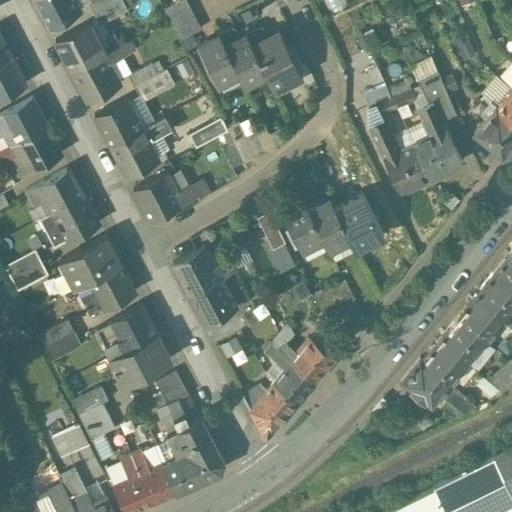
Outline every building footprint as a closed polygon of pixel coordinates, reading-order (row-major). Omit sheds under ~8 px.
[(34,0),(48,26),(81,9),(76,0),(34,0)] [(121,0),(110,0),(92,10),(99,23),(126,9),(121,0)] [(186,0),(176,0),(164,6),(170,16),(190,6),(186,0)] [(321,0),(325,11),(347,5),(345,0),(321,0)] [(190,6),(170,16),(175,27),(195,17),(190,6)] [(195,17),(175,27),(180,37),(201,27),(195,17)] [(88,22),(56,39),(71,67),(103,51),(99,43),(88,22)] [(278,28),(266,34),(261,25),(246,33),(265,72),(273,87),(301,73),(278,28)] [(245,33),(239,36),(233,26),(219,33),(239,72),(244,83),(265,72),(246,33),(245,33)] [(111,31),(107,33),(109,36),(102,40),(99,43),(103,51),(118,43),(111,31)] [(219,33),(196,44),(216,83),(239,72),(219,33)] [(0,35),(0,60),(10,55),(0,35)] [(118,43),(103,51),(108,60),(113,61),(119,57),(121,62),(126,59),(118,43)] [(103,51),(71,67),(87,98),(119,81),(108,60),(103,51)] [(10,55),(0,60),(0,94),(24,81),(10,55)] [(164,55),(134,70),(147,97),(177,82),(164,55)] [(174,65),(178,76),(195,70),(191,58),(174,65)] [(436,68),(415,78),(426,101),(431,98),(440,118),(455,112),(436,68)] [(404,77),(386,86),(390,94),(408,86),(404,77)] [(383,82),(361,91),(366,104),(375,101),(388,95),(383,82)] [(390,94),(395,105),(413,97),(408,86),(390,94)] [(511,88),(509,86),(494,103),(511,118),(511,88)] [(388,95),(375,101),(380,112),(395,105),(390,94),(388,95)] [(32,95),(3,110),(4,112),(12,128),(18,139),(47,124),(32,95)] [(127,97),(95,113),(111,142),(142,126),(138,117),(127,97)] [(426,101),(415,107),(428,133),(411,141),(427,175),(460,159),(440,118),(431,98),(426,101)] [(493,103),(472,128),(500,151),(511,136),(511,118),(494,103),(493,103)] [(150,104),(143,108),(145,111),(140,114),(138,117),(142,126),(157,117),(150,104)] [(4,112),(0,114),(0,133),(12,128),(4,112)] [(398,147),(382,115),(367,122),(382,155),(398,147)] [(157,117),(142,126),(147,134),(150,135),(156,132),(158,135),(165,132),(157,117)] [(222,118),(190,135),(195,145),(227,128),(222,118)] [(275,143),(265,123),(254,128),(264,149),(275,143)] [(47,124),(18,139),(24,150),(32,166),(62,152),(47,124)] [(142,126),(111,142),(127,173),(158,156),(147,134),(142,126)] [(254,128),(243,134),(254,154),(264,149),(254,128)] [(243,134),(232,139),(243,160),(254,154),(243,134)] [(232,139),(222,144),(232,165),(243,160),(232,139)] [(382,155),(398,189),(427,175),(411,141),(398,147),(382,155)] [(24,150),(9,157),(18,174),(32,166),(24,150)] [(69,166),(40,180),(48,196),(54,208),(83,193),(69,166)] [(166,170),(135,187),(151,218),(183,202),(177,192),(166,170)] [(40,180),(25,188),(33,203),(48,196),(40,180)] [(192,182),(180,188),(181,190),(177,192),(183,202),(198,193),(192,182)] [(83,193),(54,208),(60,218),(68,234),(97,219),(83,193)] [(361,193),(335,207),(349,236),(354,245),(381,233),(361,193)] [(308,208),(302,196),(281,208),(301,246),(322,235),(308,208)] [(335,207),(329,196),(308,208),(322,235),(328,247),(349,236),(335,207)] [(284,240),(268,209),(256,215),(272,247),(284,240)] [(60,218),(45,225),(53,241),(68,234),(60,218)] [(104,232),(61,255),(75,284),(91,277),(120,262),(104,232)] [(205,245),(174,261),(190,291),(221,274),(217,267),(205,245)] [(9,260),(20,285),(52,272),(41,246),(9,260)] [(511,254),(509,252),(492,273),(511,290),(511,254)] [(231,256),(219,262),(221,265),(217,267),(221,274),(236,266),(231,256)] [(120,262),(91,277),(96,286),(104,302),(133,288),(120,262)] [(511,290),(492,273),(474,295),(501,318),(511,304),(511,290)] [(221,274),(190,291),(206,321),(237,305),(221,274)] [(343,277),(333,282),(343,303),(354,297),(343,277)] [(343,303),(333,282),(322,287),(333,308),(343,303)] [(96,286),(81,294),(89,310),(104,302),(96,286)] [(322,287),(312,292),(323,313),(333,308),(322,287)] [(501,318),(474,295),(456,317),(484,339),(501,318)] [(141,301),(112,317),(112,318),(121,334),(126,345),(156,330),(141,301)] [(72,315),(44,331),(58,356),(86,340),(72,315)] [(484,339),(456,317),(438,338),(466,361),(484,339)] [(112,318),(97,325),(106,341),(121,334),(112,318)] [(156,330),(126,345),(131,354),(140,372),(141,372),(170,358),(156,330)] [(230,354),(246,346),(239,333),(223,340),(230,354)] [(331,355),(309,336),(297,350),(291,358),(313,377),(331,355)] [(297,350),(284,338),(278,346),(291,358),(297,350)] [(466,361),(438,338),(420,360),(448,383),(466,361)] [(291,358),(278,346),(271,354),(284,366),(291,358)] [(131,354),(117,361),(126,379),(140,372),(131,354)] [(313,377),(291,358),(284,366),(274,380),(296,399),(313,377)] [(420,360),(418,358),(399,380),(429,406),(448,383),(420,360)] [(507,387),(511,382),(511,359),(496,371),(507,387)] [(177,368),(156,379),(161,389),(182,379),(177,368)] [(182,379),(161,389),(161,390),(167,402),(179,397),(189,393),(182,379)] [(267,388),(261,382),(243,392),(263,429),(271,431),(296,399),(274,380),(267,388)] [(167,402),(161,390),(152,394),(157,404),(155,405),(159,412),(169,408),(167,402)] [(179,397),(167,402),(169,408),(174,417),(185,412),(179,397)] [(102,399),(77,411),(82,422),(108,411),(102,399)] [(169,408),(159,412),(167,431),(178,426),(174,417),(169,408)] [(108,411),(82,422),(88,435),(114,423),(108,411)] [(185,412),(174,417),(178,426),(189,421),(185,412)] [(189,421),(178,426),(201,478),(221,469),(224,459),(202,415),(189,421)] [(77,422),(50,435),(60,455),(87,442),(77,422)] [(201,478),(178,426),(167,431),(170,437),(176,452),(162,458),(163,460),(175,487),(176,488),(201,478)] [(170,437),(155,443),(162,458),(176,452),(170,437)] [(511,439),(491,450),(493,453),(511,491),(511,439)] [(149,466),(140,447),(130,451),(138,471),(149,466)] [(138,471),(130,451),(119,456),(127,475),(138,471)] [(511,491),(493,453),(434,482),(434,484),(435,484),(448,511),(480,511),(511,496),(511,491)] [(149,466),(138,471),(150,498),(175,487),(163,460),(149,466)] [(72,467),(57,474),(62,484),(67,495),(82,488),(72,467)] [(127,475),(112,482),(125,509),(150,498),(138,471),(127,475)] [(62,484),(46,492),(52,503),(67,495),(62,484)] [(434,484),(377,511),(448,511),(435,484),(434,484)] [(82,488),(67,495),(74,510),(89,502),(82,488)] [(29,490),(18,495),(26,511),(35,511),(39,510),(33,498),(29,490)] [(56,511),(52,503),(46,492),(33,498),(39,510),(39,511),(56,511)] [(89,502),(74,510),(75,511),(112,511),(103,494),(89,502)] [(67,495),(52,503),(56,511),(69,511),(74,510),(67,495)]
